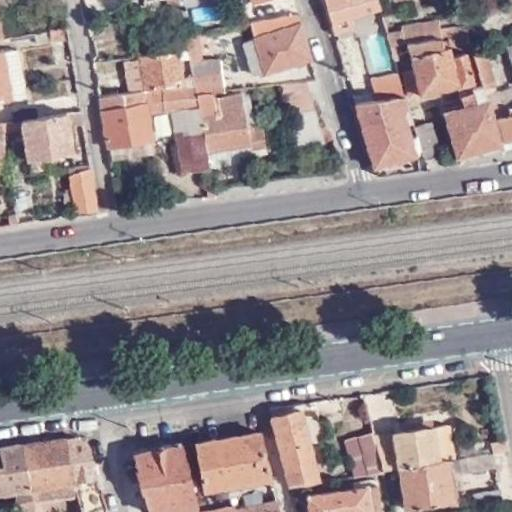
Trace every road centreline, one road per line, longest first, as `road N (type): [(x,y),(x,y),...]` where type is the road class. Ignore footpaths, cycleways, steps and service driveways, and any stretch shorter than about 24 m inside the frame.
road 1 (primary): [(493,332),(0,408)]
road 2 (tertiary): [(362,191),(104,226)]
road 3 (residential): [(104,226),(65,0)]
road 4 (residential): [(362,191),(304,0)]
road 5 (tertiary): [(511,170),(362,191)]
